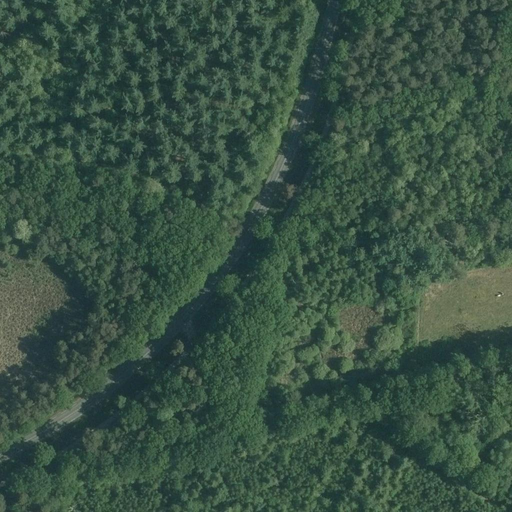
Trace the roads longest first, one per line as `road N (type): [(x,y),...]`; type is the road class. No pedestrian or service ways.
road 1 (primary): [(0,454),(131,368),(207,290),(283,161),(334,0)]
road 2 (track): [(195,343),(221,436),(511,366)]
road 3 (track): [(195,343),(128,215),(0,183)]
road 4 (track): [(510,511),(336,408)]
road 5 (track): [(70,478),(221,436)]
